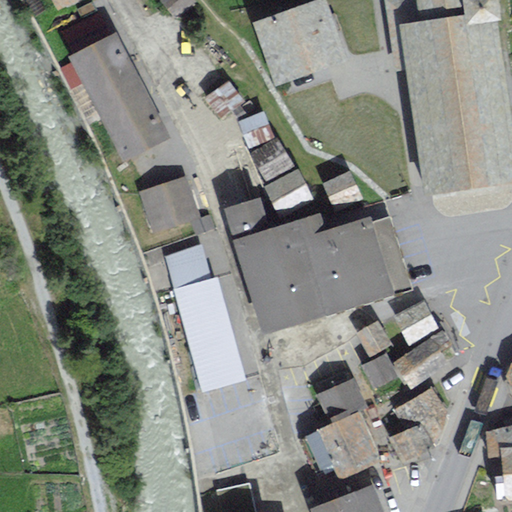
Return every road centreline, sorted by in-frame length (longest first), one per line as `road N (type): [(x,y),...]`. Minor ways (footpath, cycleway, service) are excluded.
road 1 (residential): [(120,0),(204,167),(299,511)]
road 2 (track): [(0,173),(62,360),(96,511)]
road 3 (secondary): [(511,317),(435,511)]
